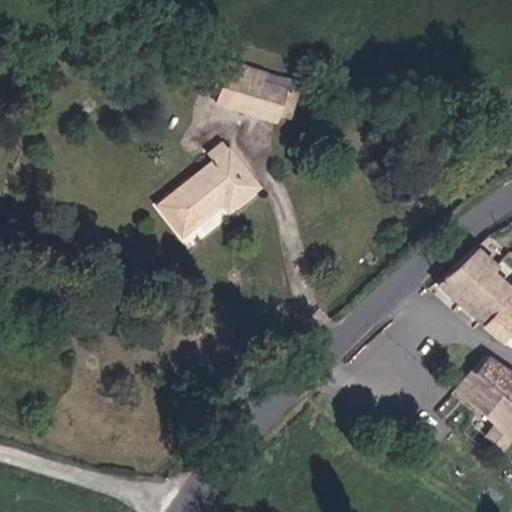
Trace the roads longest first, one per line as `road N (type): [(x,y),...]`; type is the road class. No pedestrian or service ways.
road 1 (unclassified): [(511,198),(356,325),(167,511)]
road 2 (unknown): [(127,511),(102,477),(13,454)]
